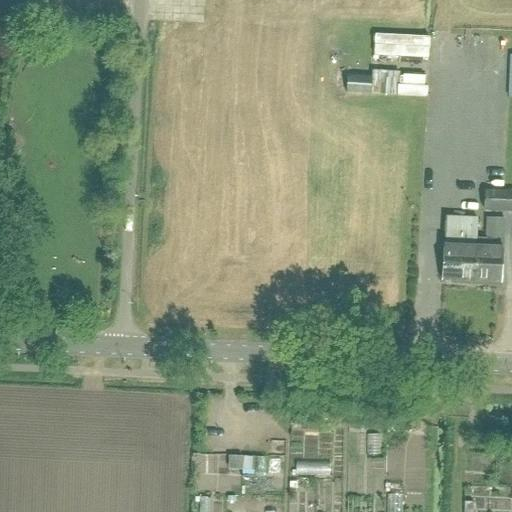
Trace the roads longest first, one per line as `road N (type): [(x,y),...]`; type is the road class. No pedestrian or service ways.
road 1 (tertiary): [(511,361),(123,346)]
road 2 (unclassified): [(123,346),(138,0)]
road 3 (tertiary): [(123,346),(0,341)]
